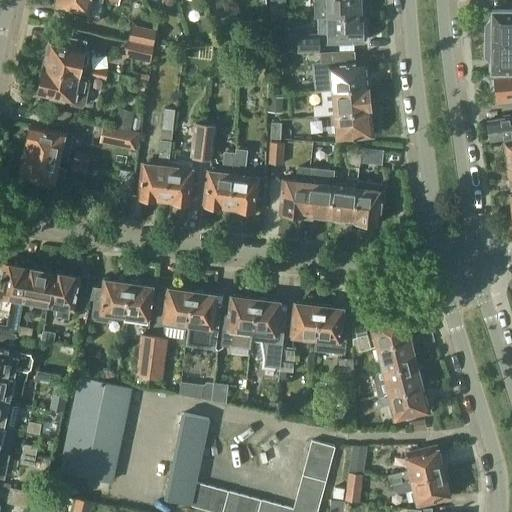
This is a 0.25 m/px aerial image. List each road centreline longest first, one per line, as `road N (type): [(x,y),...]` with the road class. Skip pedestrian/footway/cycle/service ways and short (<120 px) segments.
road 1 (residential): [(439,271),(117,237),(0,215)]
road 2 (residential): [(409,0),(439,271)]
road 3 (residential): [(477,264),(444,0)]
road 4 (residential): [(439,271),(494,455),(499,511)]
road 5 (residential): [(511,380),(477,264)]
